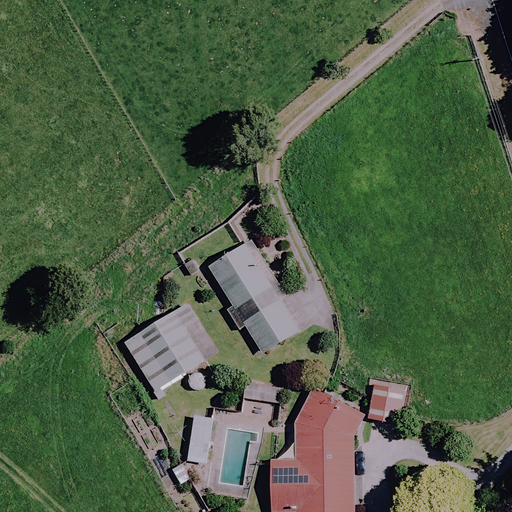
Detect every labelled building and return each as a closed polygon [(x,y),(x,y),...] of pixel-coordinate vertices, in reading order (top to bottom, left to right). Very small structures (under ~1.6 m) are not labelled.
[(303,334),(256,245),(212,268),(234,308),(230,311),(241,331),(248,327),(263,355),(303,334)] [(127,344),(159,394),(221,353),(189,304),(127,344)] [(282,387),(248,384),(246,400),(280,404),(282,387)] [(407,392),(376,387),(371,423),(402,427),(407,392)] [(368,414),(316,393),(299,424),(299,461),(273,461),(273,511),(352,511),(352,454),(368,414)] [(216,417),(197,414),(190,462),(209,465),(216,417)]
